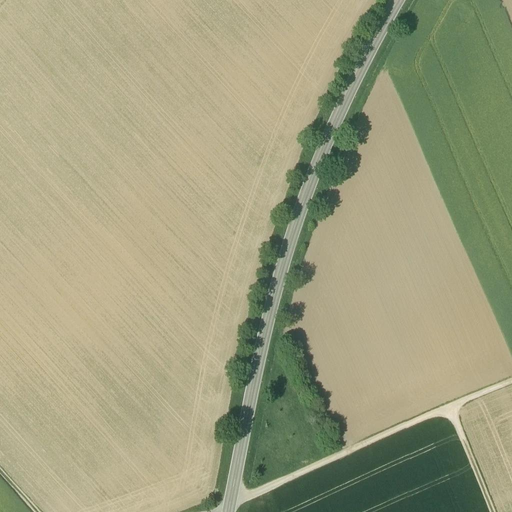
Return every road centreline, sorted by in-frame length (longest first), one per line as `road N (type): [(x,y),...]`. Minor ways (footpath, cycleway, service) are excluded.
road 1 (secondary): [(237,511),(269,350),(312,203),(410,0)]
road 2 (track): [(511,392),(238,506)]
